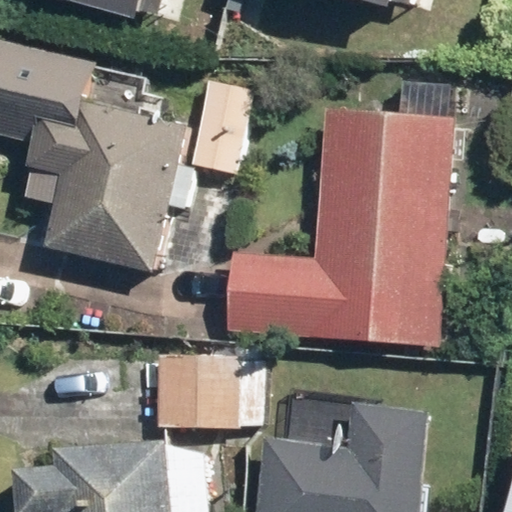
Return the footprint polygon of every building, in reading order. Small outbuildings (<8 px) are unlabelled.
[(127,0),(158,9),(160,0),(127,0)] [(229,226),(241,171),(250,173),(269,87),(224,77),(214,121),(161,110),(169,70),(0,31),(0,127),(49,138),(37,196),(68,203),(58,247),(176,273),(188,217),(229,226)] [(251,250),(247,330),(459,339),(470,81),(411,79),(410,107),(338,104),(331,254),(251,250)] [(175,351),(172,426),(276,429),(279,355),(175,351)] [(444,511),(448,401),(300,397),(299,435),(284,434),(281,511),(444,511)] [(37,460),(36,511),(226,511),(227,435),(83,435),(83,460),(37,460)] [(511,511),(511,459),(497,511),(511,511)]
